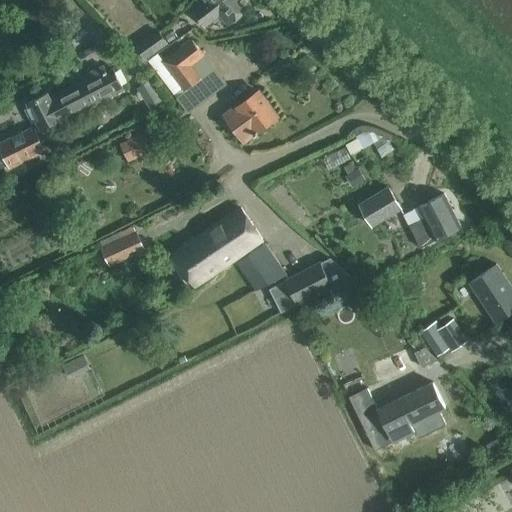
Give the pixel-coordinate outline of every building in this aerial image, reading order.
[(206,0),(194,10),(204,26),(219,14),(227,24),(235,18),(249,4),(245,0),(206,0)] [(145,59),(164,46),(169,43),(159,30),(136,46),(145,59)] [(174,94),(183,87),(185,90),(201,77),(191,65),(204,55),(192,39),(164,60),(158,53),(149,60),(174,94)] [(122,85),(121,84),(127,81),(120,69),(115,71),(113,68),(106,72),(103,64),(80,76),(83,80),(65,89),(51,97),(48,91),(26,103),(28,106),(25,108),(32,123),(36,121),(40,129),(61,118),(60,116),(65,114),(67,117),(81,109),(80,106),(122,85)] [(150,80),(138,88),(152,110),(165,102),(150,80)] [(257,91),(231,110),(224,115),(243,141),(254,133),(255,134),(258,132),(257,131),(276,116),(257,91)] [(34,126),(0,142),(0,146),(0,147),(11,168),(47,150),(34,126)] [(143,132),(120,143),(129,161),(152,150),(143,132)] [(343,167),(347,174),(348,173),(354,170),(350,163),(343,167)] [(358,168),(345,175),(352,187),(365,179),(358,168)] [(403,209),(397,198),(390,186),(360,204),(373,226),(386,219),(403,209)] [(418,206),(403,213),(409,225),(420,247),(461,226),(444,193),(418,206)] [(241,208),(196,237),(217,270),(262,239),(241,208)] [(99,239),(103,247),(109,263),(142,249),(132,225),(99,239)] [(217,270),(196,237),(173,254),(194,285),(217,270)] [(247,254),(267,284),(287,274),(265,242),(247,254)] [(297,303),(332,285),(344,279),(332,256),(285,280),(297,303)] [(511,288),(496,264),(469,281),(495,322),(511,310),(511,288)] [(4,293),(0,294),(0,313),(1,315),(12,310),(4,293)] [(438,329),(450,347),(452,351),(468,340),(454,318),(438,329)] [(84,354),(63,364),(70,378),(91,368),(84,354)] [(367,386),(349,395),(375,449),(380,446),(384,455),(398,449),(393,440),(415,429),(418,437),(437,428),(430,413),(445,406),(433,381),(397,398),(378,408),(367,386)] [(489,453),(505,443),(501,435),(485,445),(489,453)]
